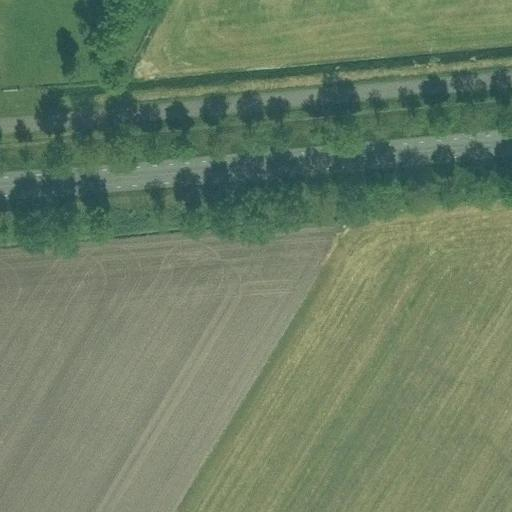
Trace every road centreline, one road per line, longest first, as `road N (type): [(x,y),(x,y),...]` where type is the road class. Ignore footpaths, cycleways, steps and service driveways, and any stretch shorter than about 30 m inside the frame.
road 1 (unclassified): [(0,125),(511,78)]
road 2 (secondary): [(511,142),(0,187)]
